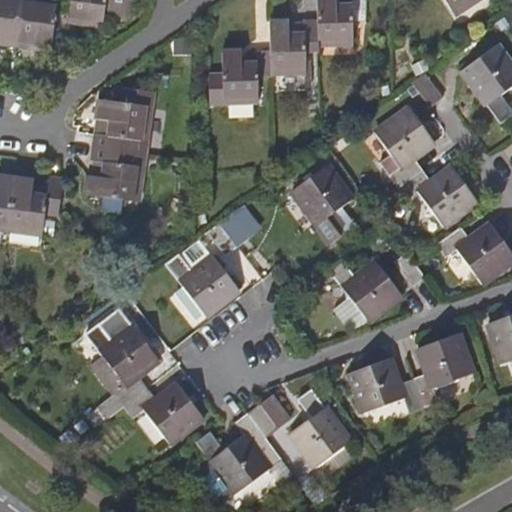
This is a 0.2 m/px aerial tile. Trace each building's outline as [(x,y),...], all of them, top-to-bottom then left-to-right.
[(0,0),(0,41),(17,43),(22,0),(0,0)] [(22,0),(17,43),(50,48),(56,5),(69,6),(69,0),(22,0)] [(69,0),(69,6),(68,16),(101,21),(103,9),(130,13),(131,0),(69,0)] [(319,0),(320,19),(321,44),(353,43),(353,19),(366,18),(365,0),(353,0),(353,5),(337,6),(337,0),(319,0)] [(448,0),(458,13),(478,0),(448,0)] [(321,46),(321,44),(320,19),(307,20),(307,33),(291,33),(291,18),(272,18),(273,49),(273,71),(307,71),(307,46),(321,46)] [(511,87),(511,64),(498,46),(465,71),(503,124),(511,116),(511,108),(502,94),(511,87)] [(273,75),(273,71),(273,49),(260,49),(260,61),(243,61),(243,47),(226,47),(226,72),(211,73),(212,100),(261,99),(260,75),(273,75)] [(444,99),(427,74),(414,83),(432,108),(444,99)] [(147,142),(154,93),(126,89),(123,105),(100,102),(98,119),(111,121),(110,137),(97,136),(96,148),(122,152),(124,139),(147,142)] [(389,177),(398,189),(421,172),(412,160),(435,143),(410,109),(376,133),(401,168),(389,177)] [(120,164),(122,152),(96,148),(94,160),(106,163),(104,178),(90,176),(87,194),(140,200),(144,167),(120,164)] [(339,233),(351,225),(338,208),(348,200),(323,167),(289,192),(328,244),(341,235),(339,233)] [(430,183),(421,172),(398,189),(406,200),(418,192),(443,226),(478,201),(452,167),(430,183)] [(0,229),(9,231),(17,178),(0,175),(0,229)] [(17,178),(9,231),(43,235),(46,213),(59,214),(60,213),(64,182),(51,181),(49,198),(32,195),(34,180),(17,178)] [(249,239),(233,215),(221,223),(237,248),(249,239)] [(208,233),(221,251),(226,257),(237,248),(221,223),(208,233)] [(469,242),(460,229),(435,247),(445,259),(457,251),(482,284),(511,262),(511,252),(492,225),(469,242)] [(212,257),(221,251),(208,233),(177,255),(191,273),(212,257)] [(412,287),(425,277),(414,262),(408,253),(395,263),(412,287)] [(191,273),(177,255),(163,265),(204,318),(238,291),(212,257),(191,273)] [(354,277),(342,260),(328,270),(365,321),(401,295),(375,261),(354,277)] [(100,407),(109,419),(124,407),(148,389),(139,378),(161,361),(134,327),(120,310),(88,336),(101,353),(104,357),(127,387),(100,407)] [(511,315),(489,324),(503,363),(511,359),(511,315)] [(429,376),(415,381),(425,408),(439,403),(435,388),(474,373),(460,335),(420,350),(429,376)] [(93,366),(116,395),(127,387),(104,357),(93,366)] [(412,413),(425,408),(415,381),(402,386),(392,360),(352,374),(366,415),(406,399),(412,413)] [(157,401),(148,389),(124,407),(133,419),(145,410),(171,443),(203,417),(178,384),(157,401)] [(311,392),(298,401),(311,420),(290,436),(315,469),(349,443),(311,392)] [(259,406),(275,428),(288,418),(272,397),(259,406)] [(259,406),(248,414),(265,438),(276,430),(275,428),(259,406)] [(234,494),(281,458),(265,438),(248,414),(237,423),(244,434),(222,451),(208,433),(195,444),(209,462),(194,473),(218,505),(234,494)]
